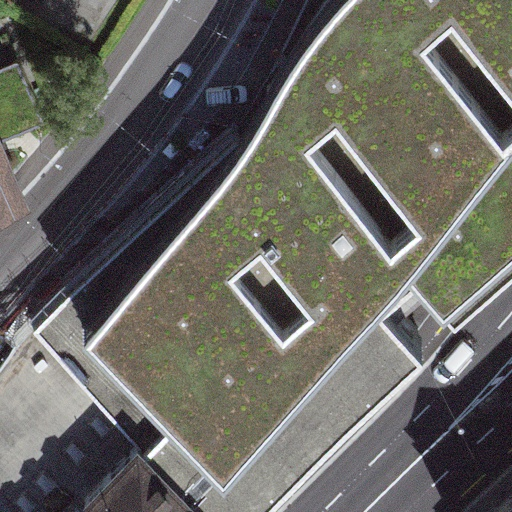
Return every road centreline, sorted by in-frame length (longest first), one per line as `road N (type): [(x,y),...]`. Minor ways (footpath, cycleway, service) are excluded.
road 1 (tertiary): [(0,269),(95,166),(216,0)]
road 2 (primary): [(367,511),(511,375)]
